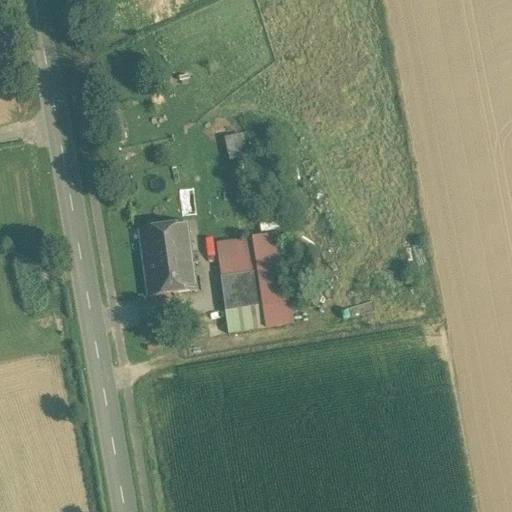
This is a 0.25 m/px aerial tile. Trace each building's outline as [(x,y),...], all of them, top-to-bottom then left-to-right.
[(247,160),(243,136),(226,139),(230,163),(247,160)] [(187,225),(141,232),(150,298),(197,291),(187,225)] [(280,236),(254,240),(259,273),(260,277),(264,307),(267,328),(293,324),(280,236)] [(254,240),(217,245),(222,278),(259,273),(254,240)] [(222,278),(227,313),(264,307),(260,277),(259,273),(222,278)] [(264,307),(227,313),(229,335),(267,329),(267,328),(264,307)]
